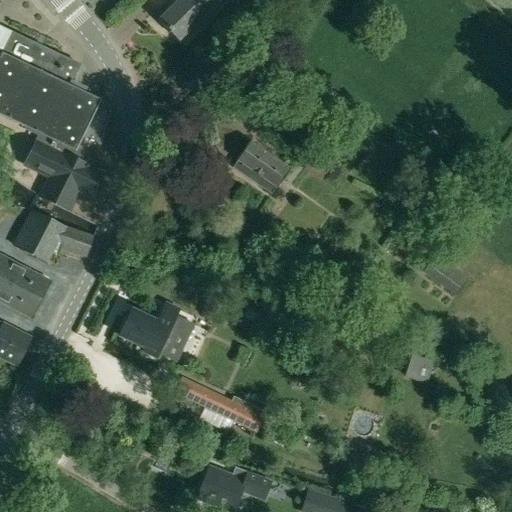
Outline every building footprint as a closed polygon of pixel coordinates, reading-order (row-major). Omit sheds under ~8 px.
[(179,0),(158,21),(177,40),(211,8),(214,12),(226,0),(179,0)] [(0,117),(37,136),(23,166),(47,179),(38,197),(68,212),(78,193),(90,199),(102,173),(95,156),(108,122),(111,109),(111,105),(109,103),(99,99),(72,83),(80,65),(11,32),(0,27),(0,117)] [(64,55),(82,64),(88,53),(69,44),(64,55)] [(326,138),(302,171),(320,182),(344,149),(326,138)] [(275,188),(288,169),(250,143),(233,167),(271,194),(276,188),(275,188)] [(92,237),(63,228),(33,213),(16,247),(47,263),(51,254),(57,256),(60,250),(86,258),(92,237)] [(46,281),(0,257),(0,301),(28,316),(46,281)] [(423,274),(455,296),(465,282),(433,260),(423,274)] [(201,316),(214,322),(223,304),(209,298),(201,316)] [(132,311),(119,336),(143,348),(142,351),(155,357),(170,326),(190,335),(197,320),(165,304),(156,322),(132,311)] [(0,358),(15,366),(29,339),(3,325),(0,331),(0,358)] [(404,377),(423,383),(430,362),(411,356),(404,377)] [(198,389),(181,381),(175,393),(192,401),(198,389)] [(198,389),(192,401),(236,422),(254,431),(260,418),(242,410),(198,389)] [(274,422),(265,440),(287,451),(296,433),(274,422)] [(244,481),(209,467),(206,475),(205,474),(195,498),(226,510),(235,488),(240,490),(244,481)] [(319,511),(336,511),(340,500),(324,496),(319,511)]
